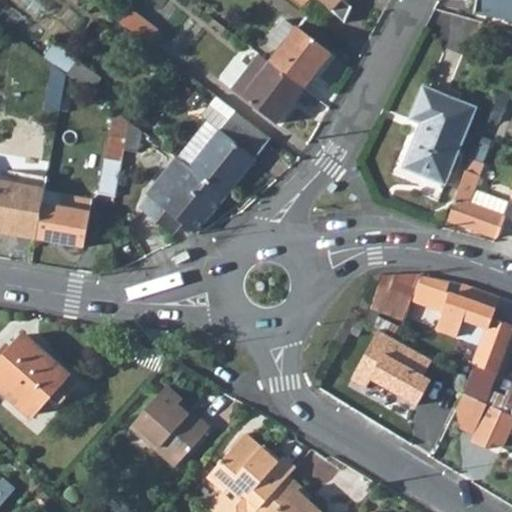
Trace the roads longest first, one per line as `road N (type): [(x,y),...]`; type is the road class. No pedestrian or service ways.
road 1 (tertiary): [(473,511),(310,414),(284,385),(273,331)]
road 2 (residential): [(413,0),(326,165),(280,214),(270,240)]
road 3 (tertiary): [(305,262),(392,246),(511,275)]
road 4 (tertiary): [(107,301),(233,318)]
